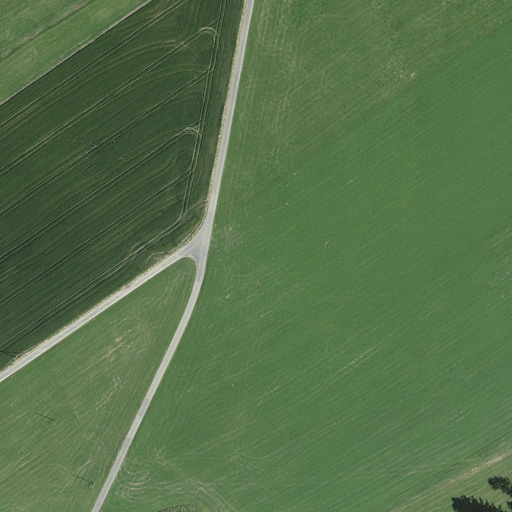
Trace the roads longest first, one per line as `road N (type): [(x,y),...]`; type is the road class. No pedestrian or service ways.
road 1 (track): [(96,511),(196,290),(252,0)]
road 2 (track): [(206,236),(0,378)]
